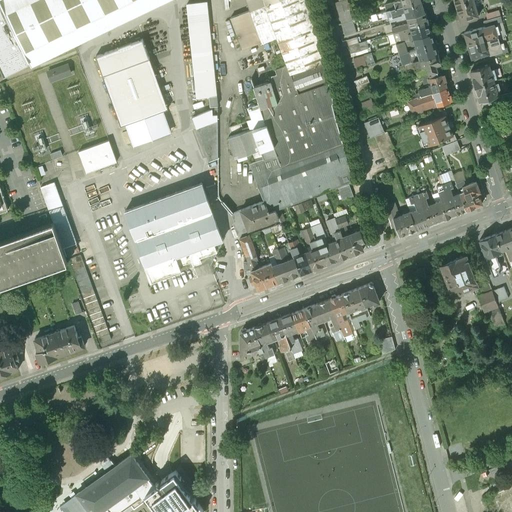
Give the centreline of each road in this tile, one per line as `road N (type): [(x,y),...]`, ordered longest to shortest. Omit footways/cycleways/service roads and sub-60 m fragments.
road 1 (residential): [(385,255),(441,481)]
road 2 (tertiary): [(0,390),(216,319)]
road 3 (residential): [(494,213),(430,0)]
road 4 (residential): [(216,319),(223,511)]
road 5 (tertiary): [(216,319),(385,255)]
